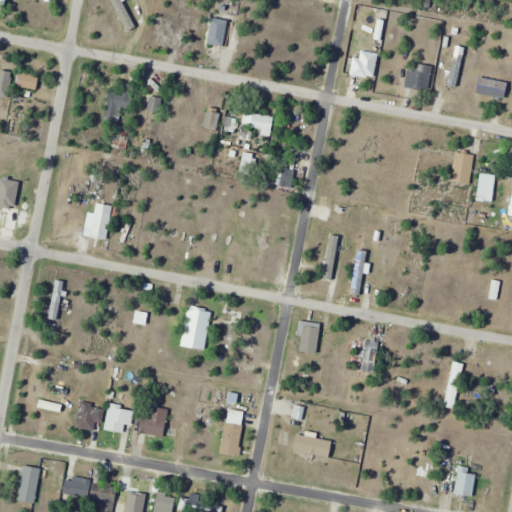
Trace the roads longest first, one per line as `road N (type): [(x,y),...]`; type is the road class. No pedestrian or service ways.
road 1 (residential): [(245,511),(348,0)]
road 2 (residential): [(511,133),(0,36)]
road 3 (residential): [(511,337),(0,240)]
road 4 (residential): [(0,430),(80,0)]
road 5 (residential): [(422,511),(0,436)]
